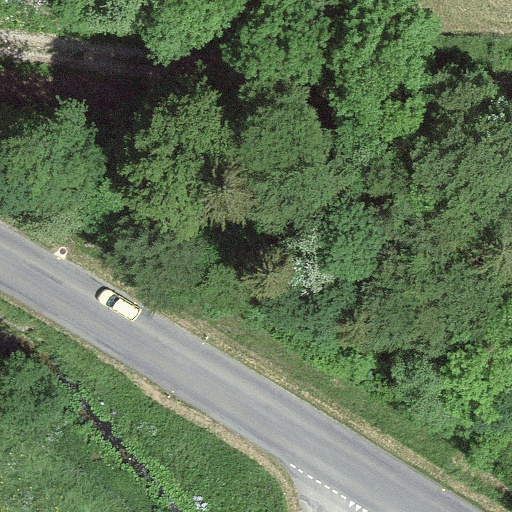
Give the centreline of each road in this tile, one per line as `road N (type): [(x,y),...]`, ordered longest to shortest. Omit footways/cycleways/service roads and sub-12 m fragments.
road 1 (track): [(0,46),(264,82),(511,100)]
road 2 (secondary): [(436,511),(0,264)]
